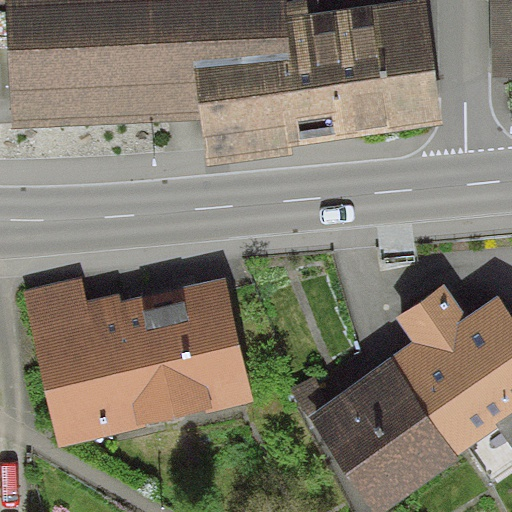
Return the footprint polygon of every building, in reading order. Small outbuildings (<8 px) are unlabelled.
[(296,128),(282,36),(279,0),(2,0),(8,121),(196,111),(201,141),(296,128)] [(511,0),(490,0),(492,70),(511,70),(511,0)] [(416,17),(282,36),(296,128),(429,110),(416,17)] [(60,428),(235,387),(213,292),(83,322),(74,283),(24,295),(56,435),(61,433),(60,428)] [(482,470),(476,462),(511,437),(511,396),(436,288),(396,315),(425,356),(399,375),(394,369),(315,425),(368,504),(448,447),(446,445),(457,437),(480,472),(482,470)] [(296,406),(299,405),(315,397),(307,379),(287,388),(296,406)]
